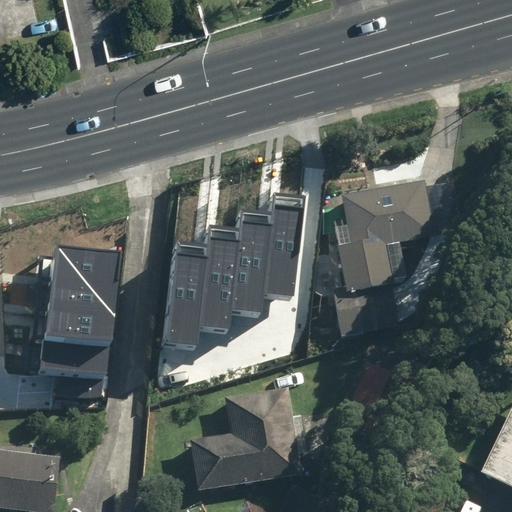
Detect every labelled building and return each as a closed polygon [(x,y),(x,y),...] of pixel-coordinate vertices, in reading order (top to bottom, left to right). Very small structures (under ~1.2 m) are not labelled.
[(332,292),(340,340),(397,330),(389,286),(390,285),(383,249),(432,241),(422,185),(339,200),(347,249),(335,251),(342,290),(332,292)] [(293,297),(306,195),(274,191),(271,211),(242,207),(240,226),(209,222),(206,244),(177,241),(165,340),(195,344),(198,324),(228,327),(231,309),(262,313),(265,293),(293,297)] [(104,397),(122,251),(57,243),(41,367),(59,369),(56,391),(104,397)] [(184,375),(163,381),(170,403),(191,397),(184,375)] [(17,383),(0,383),(0,404),(18,404),(17,383)] [(188,444),(196,494),(300,479),(296,457),(305,456),(299,418),(291,419),(286,391),(223,401),(229,437),(188,444)] [(511,511),(511,417),(481,485),(511,498),(511,511)] [(0,511),(50,511),(57,461),(0,453),(0,511)] [(240,511),(336,511),(337,510),(331,507),(335,497),(318,490),(314,499),(290,489),(279,511),(257,511),(243,506),(240,511)]
